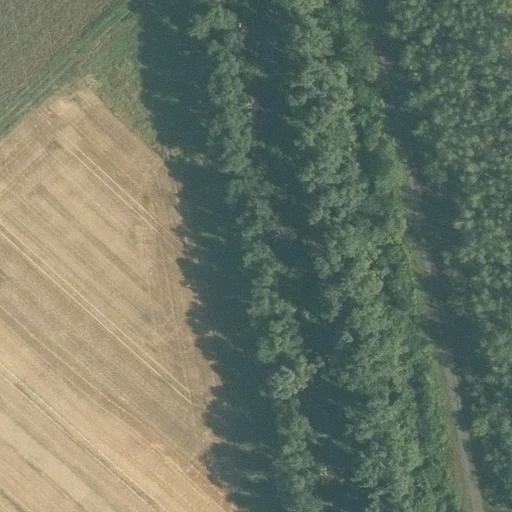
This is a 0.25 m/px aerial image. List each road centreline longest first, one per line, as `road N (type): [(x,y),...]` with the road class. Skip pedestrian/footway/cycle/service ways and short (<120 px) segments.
road 1 (track): [(363,0),(472,511)]
road 2 (track): [(0,126),(132,0)]
